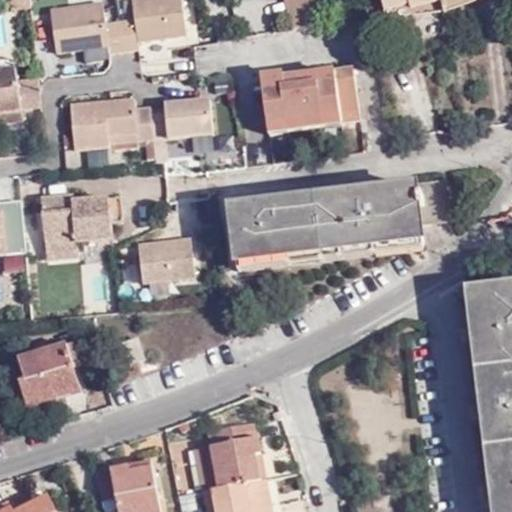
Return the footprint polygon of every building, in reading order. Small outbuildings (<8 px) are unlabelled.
[(101,10),(49,18),(55,59),(106,52),(107,60),(138,56),(137,48),(185,41),(179,0),(168,0),(131,4),(133,25),(103,30),(101,10)] [(291,0),(301,32),(328,29),(318,0),(291,0)] [(412,8),(443,1),(442,0),(383,0),(385,8),(411,2),(412,8)] [(0,73),(0,115),(21,112),(16,71),(0,73)] [(339,87),(268,95),(272,130),(345,121),(345,118),(363,115),(357,75),(337,77),(339,87)] [(266,83),(268,95),(339,87),(337,77),(291,84),(290,79),(266,83)] [(135,139),(137,148),(211,139),(207,107),(164,112),(165,115),(148,117),(147,113),(133,115),(132,106),(68,113),(74,157),(107,153),(107,151),(107,143),(135,139)] [(21,112),(0,115),(0,125),(22,123),(21,112)] [(345,121),(272,130),(273,139),(346,129),(345,126),(365,124),(363,115),(345,118),(345,121)] [(107,151),(137,148),(135,139),(107,143),(107,151)] [(257,211),(261,264),(430,243),(429,228),(453,226),(450,187),(257,211)] [(73,201),(63,202),(63,210),(74,209),(73,201)] [(63,210),(63,202),(42,205),(47,259),(79,256),(78,248),(113,245),(112,229),(123,228),(121,204),(74,209),(63,210)] [(235,268),(253,267),(249,211),(231,213),(235,268)] [(193,244),(174,245),(175,251),(164,252),(163,246),(139,248),(143,288),(197,282),(193,244)] [(79,256),(47,259),(48,269),(80,265),(79,256)] [(511,511),(511,293),(474,299),(497,511),(511,511)] [(80,390),(67,347),(18,361),(26,382),(20,385),(27,406),(80,390)] [(143,351),(126,352),(129,369),(146,368),(143,351)] [(271,511),(271,504),(263,506),(253,454),(261,453),(256,426),(207,434),(210,449),(195,453),(202,495),(212,493),(216,511),(271,511)] [(263,506),(271,504),(261,453),(253,454),(263,506)] [(98,466),(104,496),(120,494),(124,511),(161,511),(154,466),(135,469),(131,459),(98,466)]
